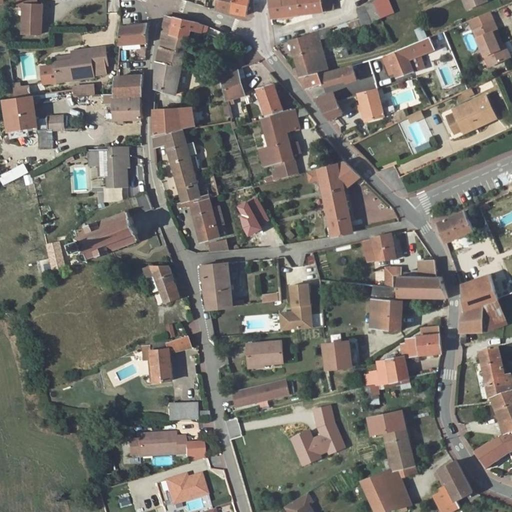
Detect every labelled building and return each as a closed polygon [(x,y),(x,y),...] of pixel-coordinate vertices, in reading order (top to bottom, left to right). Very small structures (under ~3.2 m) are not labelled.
[(36,0),(17,0),(18,6),(24,6),(23,33),(41,35),(43,4),(37,4),(36,0)] [(213,0),(212,6),(243,11),(244,0),(213,0)] [(325,0),(265,0),(267,15),(289,13),(326,9),(326,4),(325,0)] [(361,24),(394,16),(390,0),(375,0),(356,5),(361,24)] [(459,0),(463,10),(483,2),(482,0),(459,0)] [(466,20),(470,29),(485,67),(504,59),(492,29),(494,28),(491,21),(487,12),(466,20)] [(169,15),(160,13),(155,37),(165,38),(166,33),(169,15)] [(184,26),(188,27),(190,19),(180,17),(169,15),(166,33),(181,37),(181,36),(184,26)] [(141,19),(116,23),(114,42),(140,40),(141,19)] [(345,30),(361,27),(359,20),(343,23),(345,30)] [(184,26),(181,36),(191,38),(195,28),(188,27),(184,26)] [(292,59),(297,75),(314,71),(315,73),(323,70),(316,37),(323,36),(321,27),(314,29),(314,31),(286,40),(292,59)] [(150,60),(174,64),(181,37),(166,33),(165,38),(155,37),(150,60)] [(67,58),(49,60),(51,78),(87,74),(87,72),(100,70),(99,62),(102,62),(99,44),(66,48),(66,51),(67,58)] [(408,44),(382,54),(392,77),(408,70),(403,57),(412,54),(408,44)] [(67,58),(66,51),(48,54),(49,60),(67,58)] [(148,84),(168,91),(174,64),(150,60),(148,84)] [(323,70),(315,73),(319,83),(340,77),(341,81),(349,78),(351,78),(347,64),(323,70)] [(428,81),(438,76),(435,67),(425,72),(428,81)] [(232,70),(215,74),(219,90),(220,96),(238,92),(232,70)] [(314,71),(297,75),(298,79),(303,87),(316,83),(319,83),(315,73),(314,71)] [(136,97),(137,72),(110,73),(109,90),(108,95),(136,97)] [(68,92),(74,92),(74,86),(77,86),(79,84),(66,84),(66,87),(67,87),(68,92)] [(86,91),(85,84),(79,84),(77,86),(74,86),(74,92),(86,91)] [(260,114),(277,109),(269,84),(252,89),(260,114)] [(380,115),(373,88),(355,93),(362,121),(380,115)] [(108,118),(133,116),(136,116),(136,97),(108,95),(109,90),(98,91),(98,100),(107,100),(108,118)] [(326,91),(310,98),(320,114),(324,118),(337,113),(331,100),(326,91)] [(27,92),(14,94),(9,95),(0,96),(0,109),(3,129),(32,125),(27,92)] [(469,125),(470,128),(491,118),(480,96),(448,110),(450,114),(457,129),(457,130),(469,125)] [(186,104),(170,107),(174,124),(190,121),(186,104)] [(148,111),(148,133),(174,124),(170,107),(148,111)] [(289,116),(302,112),(298,107),(257,118),(265,146),(253,149),(257,164),(286,157),(279,132),(293,128),(289,116)] [(412,123),(425,118),(422,111),(409,116),(412,123)] [(457,129),(450,114),(442,117),(448,133),(457,129)] [(48,130),(65,130),(65,115),(48,115),(48,130)] [(194,195),(176,128),(147,134),(148,145),(161,141),(176,200),(184,198),(194,195)] [(30,129),(15,132),(16,137),(31,135),(30,129)] [(39,149),(52,149),(52,131),(39,131),(39,149)] [(122,151),(122,142),(103,143),(103,147),(82,147),(82,161),(93,161),(101,161),(101,172),(101,183),(120,183),(120,163),(119,151),(122,151)] [(417,152),(431,150),(430,143),(416,145),(417,152)] [(286,160),(267,164),(271,178),(290,173),(286,160)] [(93,172),(101,172),(101,161),(93,161),(93,172)] [(316,178),(326,235),(346,231),(345,226),(338,190),(356,176),(341,161),(303,171),(305,181),(316,178)] [(0,178),(4,185),(11,181),(14,186),(21,182),(14,170),(0,178)] [(146,206),(140,189),(128,193),(135,210),(146,206)] [(507,238),(511,236),(511,192),(491,201),(507,238)] [(205,207),(202,196),(202,193),(194,195),(184,198),(194,240),(213,235),(210,223),(217,221),(213,205),(205,207)] [(80,224),(70,227),(74,237),(66,240),(69,249),(77,246),(80,254),(90,251),(90,252),(132,237),(130,230),(132,229),(126,213),(124,214),(121,207),(79,222),(80,224)] [(469,230),(459,211),(432,222),(442,241),(469,230)] [(391,259),(385,233),(372,235),(367,236),(372,260),(391,259)] [(252,248),(266,246),(265,238),(251,240),(252,248)] [(220,240),(202,241),(203,250),(221,249),(220,240)] [(49,246),(55,267),(65,264),(59,243),(49,246)] [(222,260),(196,263),(200,291),(203,306),(228,303),(222,260)] [(405,275),(432,275),(430,260),(414,261),(414,270),(405,270),(405,275)] [(511,262),(487,272),(495,295),(511,289),(511,262)] [(149,273),(160,300),(174,295),(162,263),(145,264),(149,273)] [(145,264),(138,267),(142,276),(149,273),(145,264)] [(380,267),(380,275),(389,275),(395,275),(394,267),(380,267)] [(496,297),(495,295),(487,272),(458,283),(460,287),(462,310),(495,298),(496,297)] [(149,273),(142,276),(148,290),(155,288),(149,273)] [(389,275),(387,286),(379,285),(368,284),(366,327),(397,329),(399,300),(394,300),(394,297),(444,297),(437,275),(432,275),(405,275),(395,275),(389,275)] [(380,275),(379,285),(387,286),(389,275),(380,275)] [(308,325),(304,281),(287,283),(289,306),(290,306),(291,309),(289,310),(282,310),(284,327),(308,325)] [(263,303),(280,301),(279,293),(262,295),(263,303)] [(499,321),(496,297),(495,298),(462,310),(461,311),(457,331),(455,348),(462,347),(463,330),(478,330),(499,321)] [(321,314),(313,314),(313,325),(322,324),(321,314)] [(167,324),(169,337),(176,336),(174,324),(167,324)] [(417,328),(417,335),(435,333),(435,326),(417,328)] [(435,333),(417,335),(413,336),(413,337),(416,353),(436,351),(435,333)] [(156,349),(146,350),(149,381),(168,379),(165,352),(187,345),(184,334),(156,344),(156,349)] [(397,343),(399,356),(416,353),(413,337),(402,338),(402,342),(397,343)] [(245,363),(261,362),(279,360),(278,339),(243,342),(245,363)] [(345,340),(344,340),(321,343),(320,343),(323,369),(354,364),(353,353),(347,354),(345,340)] [(481,378),(486,399),(488,399),(511,391),(511,384),(508,386),(502,371),(498,372),(493,347),(476,353),(481,378)] [(364,376),(366,386),(373,384),(404,377),(399,356),(380,360),(372,361),(374,374),(364,376)] [(231,397),(232,403),(285,392),(281,377),(229,388),(231,397)] [(373,384),(366,386),(361,387),(362,395),(374,393),(373,384)] [(511,391),(488,399),(501,435),(511,431),(511,391)] [(167,404),(167,419),(177,420),(196,418),(194,401),(167,404)] [(302,466),(348,449),(331,403),(310,411),(316,428),(292,438),(302,466)] [(408,463),(398,410),(366,418),(368,434),(379,431),(387,460),(388,468),(408,463)] [(152,436),(137,437),(137,438),(138,453),(138,454),(186,451),(185,435),(175,435),(175,430),(152,432),(152,436)] [(511,431),(501,435),(496,437),(483,443),(470,452),(478,465),(480,467),(503,450),(511,447),(511,431)] [(130,454),(138,453),(137,438),(129,438),(130,454)] [(451,497),(465,490),(454,468),(449,460),(434,468),(444,486),(430,494),(438,509),(454,501),(451,497)] [(388,468),(383,470),(378,471),(358,480),(372,511),(408,502),(421,496),(410,473),(408,463),(388,468)] [(185,473),(155,481),(162,505),(206,492),(200,472),(186,476),(185,473)] [(284,511),(308,511),(304,504),(305,503),(299,493),(280,505),(284,511)] [(127,497),(118,499),(120,507),(129,505),(127,497)]
